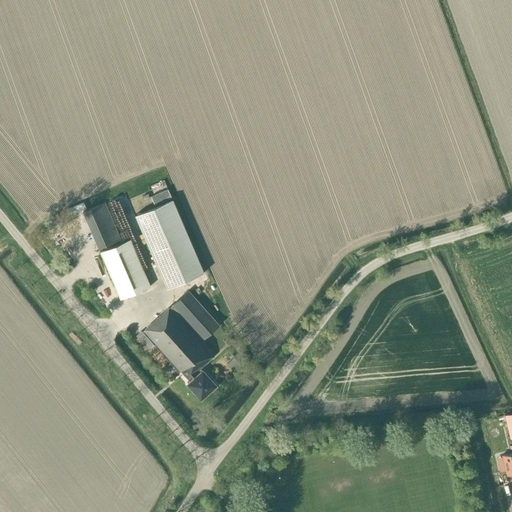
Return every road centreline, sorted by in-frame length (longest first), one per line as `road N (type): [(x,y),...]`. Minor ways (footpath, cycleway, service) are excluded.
road 1 (unclassified): [(209,468),(355,279),(401,252),(511,217)]
road 2 (unclassified): [(209,468),(0,214)]
